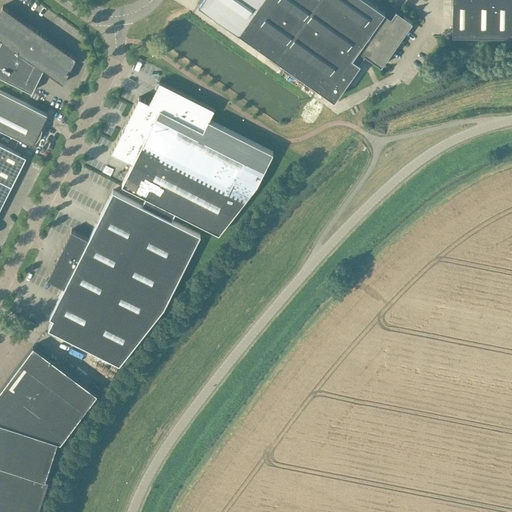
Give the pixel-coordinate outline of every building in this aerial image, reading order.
[(200,0),(198,3),(334,98),(360,62),(359,61),(364,54),(380,65),(412,21),(395,10),(390,17),(383,12),(384,10),(369,0),(200,0)] [(452,0),(452,36),(472,36),(472,0),(452,0)] [(472,0),(472,36),(492,36),(492,0),(472,0)] [(511,0),(492,0),(492,36),(511,36),(511,0)] [(0,38),(1,39),(0,41),(0,75),(31,91),(43,68),(63,82),(68,71),(66,70),(68,67),(70,68),(75,57),(2,5),(0,9),(0,38)] [(138,97),(111,152),(132,162),(121,183),(146,196),(156,201),(175,211),(218,232),(256,184),(272,151),(208,119),(213,108),(159,81),(149,102),(138,97)] [(47,114),(0,89),(0,128),(31,144),(47,114)] [(0,207),(11,185),(25,156),(0,143),(0,207)] [(48,277),(46,279),(48,279),(64,287),(49,316),(53,318),(48,328),(119,363),(164,307),(200,234),(171,219),(173,215),(175,211),(156,201),(146,196),(143,200),(141,204),(117,192),(112,190),(88,238),(72,230),(71,229),(71,232),(48,277)] [(26,320),(24,325),(32,329),(35,324),(26,320)] [(33,345),(0,388),(0,511),(37,511),(48,479),(45,477),(57,440),(60,441),(96,393),(33,345)]
